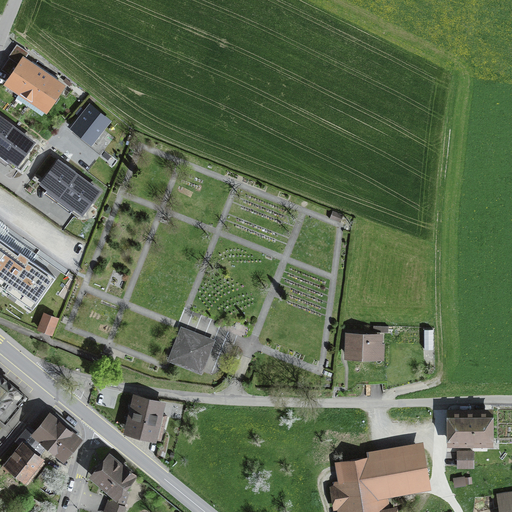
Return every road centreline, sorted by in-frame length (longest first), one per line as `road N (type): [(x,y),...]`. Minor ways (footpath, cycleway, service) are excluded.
road 1 (unclassified): [(87,379),(234,400),(511,400)]
road 2 (track): [(460,77),(440,241),(442,379),(387,403)]
road 3 (primary): [(97,423),(204,511)]
